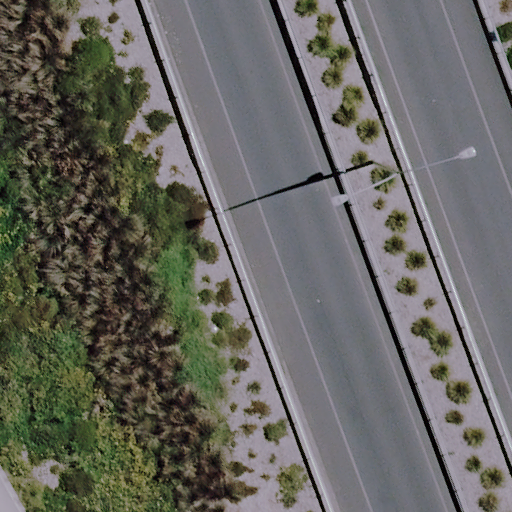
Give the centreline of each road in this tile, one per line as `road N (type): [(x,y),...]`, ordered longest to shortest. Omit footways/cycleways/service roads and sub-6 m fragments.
road 1 (secondary): [(403,511),(225,0)]
road 2 (secondary): [(415,0),(511,276)]
